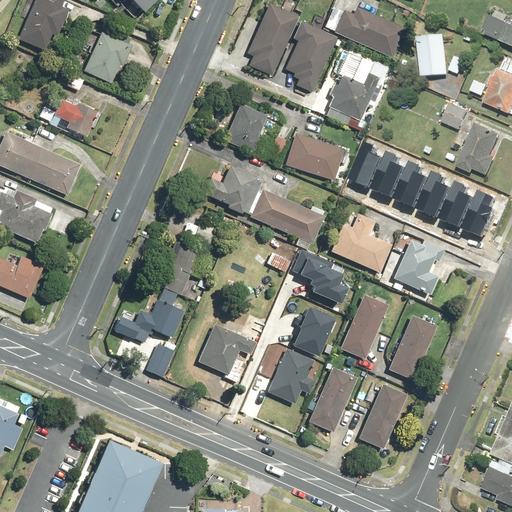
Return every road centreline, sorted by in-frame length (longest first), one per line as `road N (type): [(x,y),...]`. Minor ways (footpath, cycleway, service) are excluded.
road 1 (tertiary): [(60,365),(219,0)]
road 2 (secondary): [(383,511),(60,365)]
road 3 (residential): [(411,511),(511,279)]
